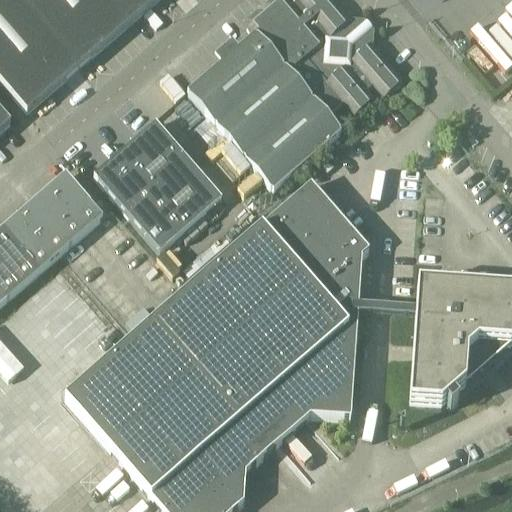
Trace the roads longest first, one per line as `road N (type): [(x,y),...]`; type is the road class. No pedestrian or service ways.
road 1 (unclassified): [(0,187),(217,0)]
road 2 (unclassified): [(467,100),(379,0)]
